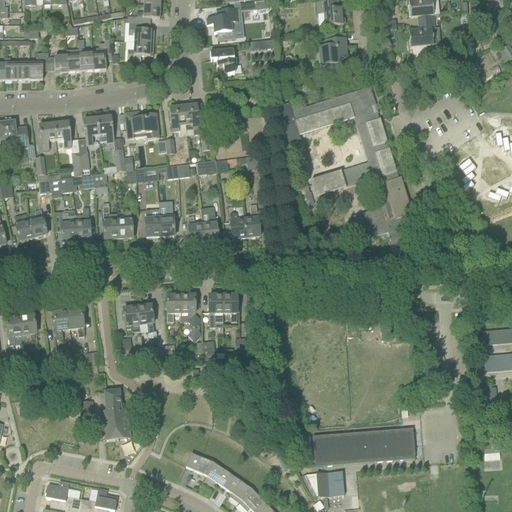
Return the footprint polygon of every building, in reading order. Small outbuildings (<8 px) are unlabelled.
[(35,2),(42,1),(42,0),(22,0),(23,8),(35,8),(35,2)] [(65,0),(42,0),(42,1),(49,1),(50,7),(62,7),(63,17),(69,17),(67,6),(65,0)] [(160,8),(159,0),(138,0),(143,0),(142,8),(160,8)] [(431,0),(432,0),(417,0),(418,1),(408,2),(410,19),(433,17),(431,0)] [(324,3),(315,4),(317,16),(322,16),(323,29),(332,28),(342,27),(340,10),(338,10),(337,2),(334,2),(324,3)] [(267,3),(239,5),(240,14),(268,11),(267,3)] [(159,21),(160,8),(142,8),(142,15),(137,14),(136,26),(149,27),(150,21),(159,21)] [(215,20),(206,21),(206,28),(213,27),(213,36),(216,35),(217,43),(234,42),(233,34),(241,33),(240,25),(238,25),(237,12),(214,14),(215,20)] [(431,30),(434,30),(433,17),(410,19),(410,20),(417,19),(418,31),(408,32),(410,50),(433,47),(431,30)] [(149,27),(136,26),(128,26),(127,37),(133,38),(132,45),(153,46),(153,33),(141,32),(141,27),(149,27)] [(65,39),(77,37),(77,30),(64,31),(65,39)] [(111,62),(110,52),(109,36),(103,37),(104,44),(98,45),(99,56),(92,56),(93,73),(106,72),(105,63),(111,62)] [(343,41),(318,44),(321,68),(322,77),(322,78),(342,76),(342,75),(341,66),(338,66),(338,59),(345,59),(343,41)] [(92,56),(84,56),(83,42),(78,43),(80,74),(93,73),(92,56)] [(74,57),(66,58),(68,75),(80,74),(78,43),(77,43),(78,52),(73,52),(74,57)] [(152,59),(153,46),(132,45),(132,52),(127,52),(127,64),(140,64),(140,58),(152,59)] [(511,55),(507,48),(498,53),(511,74),(511,55)] [(53,58),(48,58),(48,62),(49,62),(49,73),(55,73),(55,76),(68,75),(66,58),(66,52),(65,52),(65,58),(53,58)] [(235,61),(233,61),(232,52),(209,54),(210,63),(216,63),(216,68),(223,67),(224,77),(234,76),(233,67),(236,67),(235,61)] [(49,62),(48,62),(48,58),(48,56),(36,56),(36,65),(29,65),(30,82),(42,82),(42,73),(49,73),(49,62)] [(17,65),(9,65),(9,60),(4,60),(4,65),(5,83),(17,82),(17,65)] [(17,82),(30,82),(29,65),(17,65),(17,82)] [(274,110),(286,150),(287,150),(301,145),(299,137),(353,120),(367,165),(310,183),(314,194),(318,207),(328,204),(326,196),(373,182),(374,187),(371,188),(377,206),(378,205),(380,210),(350,220),(357,243),(357,244),(387,235),(390,245),(388,246),(393,261),(397,275),(412,271),(410,266),(415,264),(406,234),(402,222),(401,219),(412,216),(400,179),(397,180),(395,174),(396,174),(389,150),(388,150),(386,145),(387,144),(379,121),(379,120),(378,121),(377,115),(378,115),(376,109),(373,99),(370,89),(309,108),(291,113),(289,105),(274,110)] [(200,137),(199,129),(196,107),(183,109),(185,128),(192,127),(193,138),(200,137)] [(186,136),(185,128),(183,109),(169,110),(171,135),(178,134),(179,137),(186,136)] [(139,118),(134,118),(133,114),(124,115),(127,141),(145,139),(146,142),(158,140),(155,116),(144,117),(144,120),(139,120),(139,118)] [(113,146),(111,129),(110,119),(96,121),(99,144),(106,144),(106,146),(113,146)] [(99,144),(96,121),(82,122),(86,149),(92,148),(91,139),(98,138),(99,144)] [(26,130),(14,131),(13,124),(0,125),(0,143),(7,143),(8,150),(28,148),(26,130)] [(71,150),(69,134),(68,124),(54,126),(56,143),(62,142),(63,151),(71,150)] [(47,144),(56,143),(54,126),(38,127),(41,154),(48,153),(47,144)] [(202,153),(210,152),(208,137),(200,138),(202,153)] [(172,157),(175,156),(173,141),(165,142),(166,157),(167,157),(167,159),(172,159),(172,157)] [(124,161),(123,161),(121,152),(113,153),(116,174),(125,173),(124,161)] [(82,177),(79,154),(70,155),(72,180),(82,179),(82,177)] [(82,177),(89,176),(87,154),(79,154),(82,177)] [(247,172),(258,171),(257,158),(236,161),(237,167),(246,166),(247,172)] [(48,177),(44,177),(42,159),(35,159),(38,184),(50,183),(60,182),(60,177),(48,178),(48,177)] [(131,160),(124,161),(125,173),(132,172),(131,160)] [(460,174),(460,175),(463,179),(464,179),(469,175),(473,171),(470,166),(466,161),(457,169),(457,170),(460,174),(461,173),(460,174)] [(217,176),(228,174),(226,162),(216,163),(217,176)] [(196,178),(217,176),(216,163),(195,165),(196,178)] [(179,180),(189,179),(188,167),(177,168),(179,180)] [(166,182),(179,180),(177,168),(165,169),(166,182)] [(146,181),(158,179),(157,170),(135,173),(136,185),(146,184),(146,181)] [(124,187),(136,185),(135,173),(123,174),(124,187)] [(462,181),(460,183),(463,187),(466,185),(469,183),(473,179),(470,174),(464,179),(462,181)] [(94,190),(105,189),(103,177),(93,178),(94,190)] [(83,192),(94,190),(93,178),(81,179),(83,192)] [(60,182),(50,183),(51,196),(51,197),(61,196),(73,194),(71,180),(70,181),(60,182)] [(39,197),(51,196),(50,183),(38,184),(39,197)] [(460,191),(459,192),(462,196),(463,195),(465,194),(473,188),(469,183),(461,189),(460,191)] [(306,184),(296,187),(302,209),(314,206),(311,195),(309,195),(306,184)] [(2,201),(12,200),(11,187),(0,188),(2,201)] [(498,191),(496,196),(505,200),(508,201),(510,196),(507,194),(504,193),(498,191)] [(490,194),(488,200),(498,204),(501,204),(502,199),(500,198),(496,197),(490,194)] [(173,220),(172,204),(171,204),(171,205),(159,206),(159,205),(158,205),(158,212),(160,239),(174,238),(173,220)] [(245,240),(259,239),(256,208),(248,209),(250,220),(243,221),(244,222),(243,222),(245,240)] [(117,222),(109,222),(108,209),(102,210),(104,242),(118,241),(117,222)] [(243,221),(242,209),(228,211),(232,242),(245,240),(243,222),(244,222),(243,221)] [(90,243),(89,233),(88,210),(81,211),(82,218),(75,218),(75,226),(76,243),(90,243)] [(200,213),(202,226),(204,245),(218,244),(214,211),(200,213)] [(150,212),(145,212),(145,222),(146,239),(160,239),(158,212),(150,212)] [(46,237),(44,227),(40,213),(34,215),(35,221),(28,223),(33,240),(46,237)] [(132,240),(131,230),(130,213),(124,214),(124,221),(117,222),(118,241),(132,240)] [(75,218),(74,218),(74,214),(62,215),(62,217),(60,217),(62,244),(76,243),(75,226),(75,218)] [(28,223),(26,216),(13,220),(19,244),(33,240),(28,223)] [(202,226),(194,227),(193,220),(187,220),(190,247),(204,245),(202,226)] [(172,316),(180,316),(180,298),(166,298),(166,316),(167,325),(172,325),(172,316)] [(194,316),(194,298),(180,298),(180,316),(180,324),(188,324),(190,327),(188,329),(192,333),(187,338),(194,345),(199,340),(199,336),(198,334),(199,333),(199,329),(195,325),(199,322),(194,317),(194,316)] [(214,331),(222,331),(222,298),(208,298),(208,330),(214,330),(214,331)] [(236,325),(236,308),(236,298),(222,298),(222,331),(222,317),(230,317),(230,325),(236,325)] [(150,308),(136,310),(138,329),(146,328),(147,334),(147,335),(148,339),(149,340),(155,339),(155,334),(154,335),(152,318),(150,308)] [(136,310),(123,311),(124,321),(126,338),(132,337),(131,335),(139,334),(138,329),(136,310)] [(83,332),(82,322),(81,312),(66,314),(69,333),(77,332),(77,340),(84,339),(83,332)] [(61,334),(69,333),(66,314),(53,316),(56,343),(62,342),(61,334)] [(36,345),(34,328),(33,318),(19,320),(22,347),(36,345)] [(9,348),(22,347),(19,320),(5,321),(9,348)] [(511,332),(481,334),(482,349),(483,349),(483,360),(484,374),(511,372),(511,332)] [(241,354),(247,354),(245,341),(234,342),(235,354),(236,354),(241,354)] [(203,357),(214,357),(213,344),(201,345),(203,357)] [(163,361),(174,360),(173,347),(162,349),(163,361)] [(152,363),(163,361),(162,349),(151,350),(152,363)] [(130,352),(119,353),(119,357),(120,366),(131,365),(132,365),(130,352)] [(85,369),(96,368),(95,355),(84,356),(85,369)] [(49,372),(61,371),(59,358),(47,359),(49,372)] [(38,373),(49,372),(47,359),(37,360),(38,373)] [(0,364),(1,376),(12,375),(11,363),(0,363),(0,364)] [(107,412),(102,413),(105,443),(132,440),(130,417),(126,417),(125,409),(125,407),(123,405),(121,405),(120,394),(105,395),(107,412)] [(94,425),(92,407),(80,408),(81,426),(94,425)] [(314,469),(414,461),(412,431),(311,438),(314,469)] [(498,447),(494,448),(483,448),(484,456),(498,455),(498,447)] [(283,452),(275,456),(280,467),(289,462),(283,452)] [(205,477),(213,465),(190,456),(185,469),(205,477)] [(223,490),(232,478),(213,465),(205,477),(223,490)] [(289,479),(293,474),(288,470),(284,475),(289,479)] [(341,474),(315,476),(317,500),(343,498),(341,474)] [(239,505),(251,491),(232,478),(223,490),(231,495),(229,498),(239,505)] [(66,499),(69,485),(59,483),(57,489),(52,488),(51,490),(47,489),(45,501),(49,502),(48,508),(69,511),(78,511),(80,502),(66,499)] [(106,499),(107,493),(98,491),(95,505),(80,502),(78,511),(114,511),(116,502),(112,501),(112,500),(106,499)] [(250,511),(262,511),(267,508),(251,491),(239,505),(245,511),(247,511),(249,511),(250,511)]
